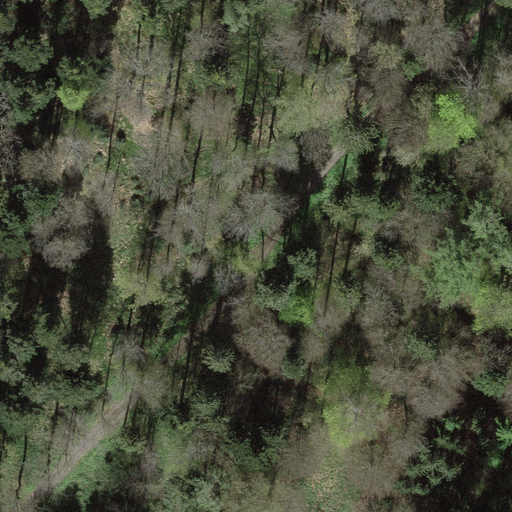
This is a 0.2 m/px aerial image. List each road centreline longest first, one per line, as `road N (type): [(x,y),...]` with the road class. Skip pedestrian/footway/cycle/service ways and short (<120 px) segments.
road 1 (track): [(23,511),(205,320),(314,176),(495,0)]
road 2 (track): [(367,511),(389,468),(382,440),(360,417),(205,320)]
